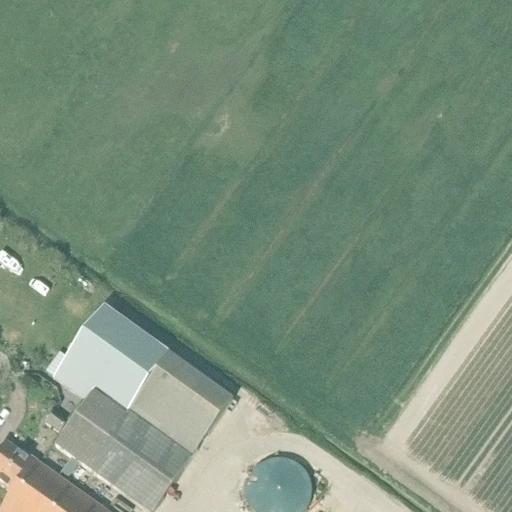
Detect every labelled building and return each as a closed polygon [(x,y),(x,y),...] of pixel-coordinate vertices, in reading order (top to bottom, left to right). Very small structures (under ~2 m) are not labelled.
[(78,467),(139,511),(156,511),(233,404),(167,357),(104,312),(54,382),(86,405),(54,449),(72,462),(78,467)] [(53,413),(44,426),(59,437),(68,425),(53,413)] [(0,460),(0,489),(13,499),(36,467),(32,465),(31,467),(7,450),(0,460)] [(72,462),(63,475),(69,480),(78,467),(72,462)] [(246,492),(246,498),(247,503),(249,508),(250,511),(307,511),(310,507),(311,502),(312,496),(311,490),(310,485),(308,480),(305,475),(301,471),(297,468),(292,465),(286,463),(281,463),(275,463),(270,464),(265,466),(260,469),(256,472),(252,477),(249,481),(247,487),(246,492)] [(98,511),(36,467),(13,499),(3,511),(98,511)]
